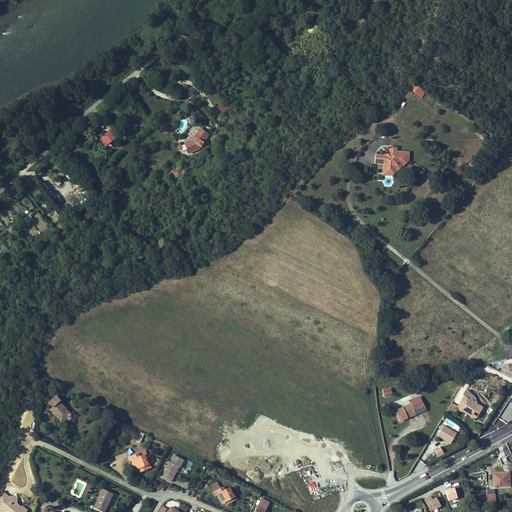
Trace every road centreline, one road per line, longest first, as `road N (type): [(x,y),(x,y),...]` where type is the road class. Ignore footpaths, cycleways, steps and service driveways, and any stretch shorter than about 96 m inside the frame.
road 1 (residential): [(0,189),(89,107),(196,34)]
road 2 (residential): [(167,493),(146,493),(34,438)]
road 3 (unclassified): [(409,259),(511,340)]
road 4 (unknown): [(356,496),(352,475),(389,473),(395,438),(425,422)]
